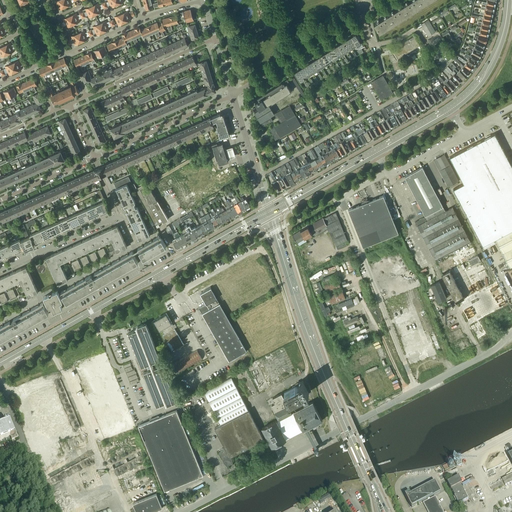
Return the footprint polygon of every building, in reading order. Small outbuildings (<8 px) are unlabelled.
[(409,1),(403,5),(408,14),(423,4),(420,0),(408,0),(409,1)] [(87,13),(100,8),(98,3),(85,9),(87,13)] [(394,10),(388,14),(394,23),(408,14),(403,5),(397,9),(396,8),(394,9),(394,10)] [(102,12),(100,8),(87,13),(89,18),(102,12)] [(446,10),(445,8),(438,12),(441,16),(449,11),(447,9),(446,10)] [(76,13),(70,16),(74,25),(80,22),(76,13)] [(379,32),(394,23),(388,14),(382,18),(382,17),(380,18),(380,19),(374,23),(379,32)] [(176,15),(171,17),(174,24),(176,23),(178,28),(179,28),(179,27),(182,26),(181,24),(178,25),(176,15)] [(67,28),(74,25),(70,16),(63,19),(67,28)] [(421,24),(428,36),(435,32),(428,19),(421,24)] [(100,24),(103,32),(110,29),(106,21),(100,24)] [(157,22),(160,30),(163,37),(164,36),(162,31),(165,30),(162,23),(158,25),(157,22)] [(97,35),(103,32),(100,24),(93,27),(97,35)] [(153,24),(149,26),(152,33),(155,32),(157,37),(158,37),(153,24)] [(141,30),(139,27),(135,29),(138,36),(141,35),(143,40),(145,39),(144,37),(142,34),(141,30)] [(272,27),(261,31),(264,43),(263,43),(266,53),(278,49),(272,27)] [(150,40),(145,28),(141,30),(142,34),(144,37),(146,36),(148,41),(150,40)] [(454,39),(448,30),(442,34),(443,36),(448,33),(452,41),(454,39)] [(88,39),(87,37),(84,31),(78,34),(82,42),(88,39)] [(136,43),(131,31),(127,32),(130,40),(133,38),(135,43),(136,43)] [(75,45),(82,42),(78,34),(71,37),(75,45)] [(355,34),(351,36),(356,46),(361,43),(359,39),(360,39),(359,35),(356,36),(355,34)] [(487,38),(480,35),(478,35),(476,34),(474,38),(486,43),(487,38)] [(398,58),(401,56),(420,45),(414,35),(390,50),(389,49),(390,51),(389,52),(389,54),(391,61),(394,70),(397,69),(400,68),(398,58)] [(351,36),(346,39),(352,48),(356,46),(351,36)] [(468,41),(476,44),(484,48),(486,43),(474,38),(473,41),(469,39),(468,41)] [(125,51),(120,39),(116,41),(119,48),(122,47),(124,52),(125,51)] [(346,39),(342,42),(348,51),(352,48),(346,39)] [(342,42),(338,45),(344,54),(348,51),(342,42)] [(482,53),(484,48),(476,44),(475,47),(464,42),(464,44),(470,47),(473,48),(482,53)] [(10,43),(4,46),(8,54),(14,51),(10,43)] [(117,55),(112,43),(107,45),(111,52),(113,51),(114,51),(114,52),(116,56),(117,55)] [(250,46),(252,55),(265,52),(262,43),(250,46)] [(338,45),(333,47),(339,57),(344,54),(338,45)] [(104,46),(99,48),(105,61),(106,63),(107,62),(105,56),(106,56),(105,55),(108,53),(104,46)] [(333,47),(329,50),(335,59),(339,57),(333,47)] [(103,61),(105,61),(99,48),(94,51),(97,58),(100,57),(101,58),(102,57),(103,61)] [(467,51),(473,53),(481,58),(481,57),(482,53),(473,48),(473,50),(474,50),(474,51),(468,49),(467,51)] [(329,50),(325,53),(331,62),(335,59),(329,50)] [(94,59),(91,52),(87,54),(92,66),(94,65),(93,64),(95,62),(94,59)] [(325,53),(320,55),(326,65),(331,62),(325,53)] [(477,62),(481,58),(473,53),(471,56),(466,53),(465,54),(477,62)] [(87,54),(83,56),(86,63),(89,62),(89,63),(91,67),(92,66),(87,54)] [(469,59),(467,61),(475,66),(477,62),(465,54),(464,55),(469,59)] [(320,55),(316,58),(322,67),(326,65),(320,55)] [(475,66),(467,61),(459,56),(458,58),(465,63),(464,65),(472,70),(475,66)] [(68,71),(69,70),(64,58),(60,60),(63,67),(66,66),(68,71)] [(82,71),(84,70),(79,58),(75,60),(78,67),(81,66),(82,71)] [(316,58),(312,61),(318,70),(322,67),(316,58)] [(462,67),(460,70),(466,76),(470,73),(459,61),(456,58),(454,60),(458,63),(462,67)] [(208,84),(208,86),(213,84),(206,60),(199,63),(205,85),(208,84)] [(18,61),(12,64),(15,72),(22,69),(18,61)] [(61,74),(55,61),(51,63),(55,71),(58,69),(58,70),(59,74),(61,74)] [(312,61),(308,64),(313,73),(318,70),(312,61)] [(454,70),(457,73),(463,80),(466,76),(460,70),(458,71),(455,68),(456,66),(452,62),(449,65),(454,70)] [(9,75),(15,72),(12,64),(5,66),(9,75)] [(308,64),(303,66),(309,76),(313,73),(308,64)] [(53,77),(47,65),(43,67),(47,74),(50,73),(50,74),(51,78),(53,77)] [(303,66),(299,69),(305,78),(309,76),(303,66)] [(446,69),(453,76),(459,83),(463,80),(457,73),(454,70),(452,72),(449,69),(447,67),(446,69)] [(300,81),(305,78),(299,69),(294,72),(296,74),(295,75),(294,75),(297,79),(297,78),(298,77),(300,81)] [(455,87),(459,83),(453,76),(446,69),(444,70),(451,78),(449,80),(455,87)] [(85,83),(91,81),(91,79),(89,75),(90,75),(88,71),(81,74),(85,83)] [(372,82),(382,99),(393,93),(383,75),(372,82)] [(192,80),(190,76),(175,83),(177,87),(192,80)] [(441,77),(446,84),(451,90),(455,87),(449,80),(447,82),(442,76),(441,77)] [(451,91),(451,90),(446,84),(441,77),(439,78),(444,84),(442,86),(448,93),(451,91)] [(269,105),(291,91),(288,86),(290,84),(287,79),(256,98),(258,100),(255,102),(257,105),(253,108),(255,112),(254,112),(260,122),(261,121),(271,116),(274,114),(269,105)] [(35,92),(29,80),(25,82),(28,89),(31,88),(32,89),(31,89),(33,93),(35,92)] [(73,85),(67,87),(71,97),(75,95),(75,94),(79,92),(74,80),(71,81),(73,85)] [(435,85),(437,86),(443,96),(448,93),(442,86),(438,81),(434,83),(435,85)] [(27,96),(21,84),(17,86),(20,93),(23,92),(24,93),(23,93),(25,97),(27,96)] [(208,86),(200,89),(203,97),(215,91),(215,90),(213,84),(208,86)] [(169,91),(167,86),(153,93),(155,97),(169,91)] [(439,99),(443,96),(437,86),(435,87),(437,89),(434,91),(439,99)] [(8,89),(12,97),(17,94),(14,87),(8,89)] [(63,101),(71,97),(67,87),(60,91),(62,95),(61,96),(63,101)] [(435,102),(439,99),(434,91),(432,88),(431,87),(427,89),(430,94),(435,102)] [(7,99),(12,97),(8,89),(3,92),(7,99)] [(192,102),(195,100),(203,97),(200,89),(198,90),(197,89),(188,93),(192,102)] [(62,95),(60,91),(53,93),(52,90),(49,91),(55,103),(59,101),(60,102),(63,101),(61,96),(62,95)] [(420,110),(425,108),(420,100),(418,101),(415,97),(418,96),(416,93),(415,91),(408,94),(411,98),(413,99),(414,99),(416,102),(420,110)] [(36,103),(39,104),(44,102),(40,92),(32,96),(34,100),(35,100),(36,103)] [(122,92),(117,95),(121,102),(125,100),(124,97),(122,92)] [(426,96),(425,97),(429,105),(434,102),(428,92),(426,92),(428,95),(426,96)] [(177,98),(181,107),(192,102),(188,93),(177,98)] [(424,98),(420,100),(425,108),(429,105),(425,97),(423,93),(422,93),(421,94),(423,97),(424,98)] [(153,98),(151,94),(137,100),(139,104),(153,98)] [(166,103),(170,112),(181,107),(177,98),(166,103)] [(403,120),(407,118),(403,110),(398,102),(397,100),(393,103),(396,107),(397,106),(399,110),(400,109),(401,111),(399,112),(403,120)] [(409,100),(409,101),(416,113),(420,110),(416,102),(413,104),(411,100),(410,101),(410,100),(409,100)] [(412,115),(416,113),(409,101),(408,102),(409,103),(408,103),(409,105),(410,105),(410,106),(408,107),(407,104),(405,105),(412,115)] [(155,108),(159,117),(170,112),(166,103),(155,108)] [(275,140),(277,139),(301,125),(295,115),(290,105),(275,114),(277,117),(278,117),(280,122),(274,126),(273,125),(271,126),(272,127),(269,129),(275,140)] [(406,109),(403,110),(407,118),(412,115),(405,105),(404,106),(406,109)] [(394,125),(398,123),(394,115),(393,112),(389,106),(387,107),(393,116),(390,118),(394,125)] [(129,111),(127,107),(105,117),(107,121),(129,111)] [(389,118),(385,120),(390,128),(394,125),(390,118),(387,113),(387,112),(388,111),(386,107),(381,110),(384,115),(386,114),(387,118),(388,117),(389,118)] [(144,113),(148,122),(159,117),(155,108),(144,113)] [(393,112),(394,115),(398,123),(403,120),(399,112),(397,109),(395,109),(395,108),(394,109),(395,111),(393,112)] [(19,119),(24,117),(20,110),(16,112),(17,114),(19,119)] [(133,118),(136,127),(148,122),(144,113),(133,118)] [(214,123),(217,122),(224,119),(223,114),(221,113),(210,118),(212,122),(214,122),(214,123)] [(366,118),(372,128),(376,136),(381,133),(377,125),(374,127),(371,122),(374,120),(371,115),(366,118)] [(261,121),(261,122),(263,125),(264,125),(273,120),(271,116),(261,121)] [(377,117),(379,120),(385,130),(390,128),(385,120),(384,117),(381,119),(379,116),(377,117)] [(121,123),(125,132),(136,127),(133,118),(121,123)] [(210,118),(199,123),(202,131),(214,126),(212,122),(210,118)] [(377,125),(381,133),(385,130),(379,120),(378,121),(380,123),(378,124),(377,120),(376,121),(375,118),(373,119),(375,122),(377,125)] [(110,128),(114,137),(125,132),(121,123),(110,128)] [(199,123),(187,128),(191,136),(202,131),(199,123)] [(228,129),(226,123),(218,126),(217,126),(219,132),(228,129)] [(372,138),(376,136),(372,128),(369,129),(367,126),(366,127),(368,130),(372,138)] [(357,132),(359,135),(363,143),(368,141),(363,133),(361,130),(360,128),(358,129),(357,127),(355,128),(357,132)] [(180,141),(191,136),(187,128),(176,133),(180,141)] [(368,141),(372,138),(368,130),(365,132),(363,128),(361,130),(363,133),(368,141)] [(220,137),(221,137),(229,134),(228,129),(219,132),(220,137)] [(168,147),(180,141),(176,133),(165,138),(168,147)] [(359,146),(363,143),(359,135),(356,137),(354,133),(352,134),(353,135),(359,146)] [(457,170),(459,175),(461,179),(462,179),(464,183),(460,185),(459,185),(459,186),(453,189),(455,194),(456,194),(458,198),(460,202),(460,203),(462,207),(463,207),(465,211),(465,212),(465,211),(467,216),(469,220),(472,225),(474,229),(476,233),(476,234),(479,238),(482,245),(483,245),(489,242),(493,240),(494,240),(494,239),(495,239),(510,268),(511,266),(511,166),(511,165),(511,164),(509,160),(506,156),(507,156),(507,155),(506,156),(504,151),(502,147),(500,142),(499,142),(497,138),(495,134),(495,133),(494,133),(490,136),(490,135),(490,136),(486,138),(485,138),(481,140),(477,143),(477,142),(476,143),(477,143),(472,145),(468,147),(463,150),(463,149),(463,150),(459,152),(455,154),(454,154),(450,157),(450,156),(450,157),(452,161),(452,162),(455,166),(454,166),(455,166),(457,170),(457,171),(457,170)] [(341,156),(345,153),(341,145),(339,142),(335,135),(333,136),(336,142),(333,144),(335,147),(336,148),(341,156)] [(353,135),(348,138),(354,148),(359,146),(353,135)] [(343,139),(344,140),(350,151),(354,148),(348,138),(347,136),(345,137),(345,138),(343,139)] [(157,152),(168,147),(165,138),(153,143),(157,152)] [(339,142),(341,145),(345,153),(350,151),(344,140),(341,142),(341,141),(339,142)] [(327,144),(331,150),(336,158),(340,156),(336,148),(335,147),(332,149),(332,148),(329,142),(327,144)] [(146,157),(157,152),(153,143),(142,148),(146,157)] [(222,143),(217,144),(217,143),(212,144),(216,160),(218,160),(219,164),(228,161),(222,143),(223,143),(222,143)] [(319,156),(319,157),(324,165),(328,163),(323,154),(322,152),(321,153),(322,155),(321,156),(319,152),(321,151),(318,145),(314,148),(319,156)] [(327,152),(332,161),(336,158),(331,150),(329,151),(328,150),(329,149),(326,145),(324,146),(327,152)] [(234,146),(227,148),(230,158),(237,156),(234,146)] [(135,162),(146,157),(142,148),(131,153),(135,162)] [(320,167),(324,165),(319,157),(317,158),(312,149),(310,150),(315,159),(320,167)] [(53,164),(59,162),(64,159),(60,150),(49,155),(53,164)] [(309,158),(310,161),(315,170),(320,167),(315,159),(310,150),(307,151),(310,156),(311,155),(313,160),(312,161),(310,158),(309,158)] [(332,161),(327,152),(323,154),(328,163),(332,161)] [(123,167),(135,162),(131,153),(119,158),(123,167)] [(311,172),(315,170),(310,161),(308,163),(303,154),(301,155),(311,172)] [(458,181),(447,158),(444,154),(434,160),(448,187),(458,181)] [(39,160),(43,169),(53,164),(49,155),(39,160)] [(305,164),(302,166),(307,174),(311,172),(301,155),(299,156),(301,160),(302,160),(304,163),(305,164)] [(134,183),(134,184),(132,185),(135,190),(134,190),(135,192),(194,159),(193,157),(137,188),(134,183)] [(112,172),(123,167),(119,158),(108,164),(112,172)] [(303,177),(307,174),(302,166),(300,167),(298,164),(299,164),(296,158),(293,159),(303,177)] [(289,161),(294,170),(299,179),(303,177),(293,159),(289,161)] [(32,174),(37,171),(43,169),(39,160),(28,165),(32,174)] [(295,181),(299,179),(294,170),(292,171),(290,168),(291,167),(288,162),(286,164),(295,181)] [(102,167),(106,174),(112,172),(108,164),(103,166),(102,166),(102,167)] [(286,164),(280,167),(290,184),(295,181),(286,164)] [(17,170),(21,179),(32,174),(28,165),(17,170)] [(278,174),(286,187),(290,184),(280,167),(276,169),(278,174)] [(422,167),(405,177),(417,200),(425,215),(426,215),(426,216),(415,221),(417,225),(435,259),(470,241),(453,207),(445,211),(443,207),(425,171),(422,167)] [(6,175),(10,183),(21,179),(17,170),(6,175)] [(95,170),(89,172),(93,181),(99,178),(96,170),(95,170)] [(93,181),(89,172),(77,178),(81,186),(93,181)] [(279,179),(276,180),(281,189),(286,187),(278,174),(276,175),(279,179)] [(0,177),(0,188),(10,183),(6,175),(0,177)] [(271,176),(274,181),(272,183),(277,191),(281,189),(276,180),(273,175),(271,176)] [(135,203),(131,194),(127,184),(131,182),(128,176),(114,183),(116,188),(125,207),(128,206),(129,210),(127,211),(139,240),(150,235),(137,207),(136,207),(134,203),(135,203)] [(69,191),(81,186),(77,178),(65,183),(69,191)] [(69,191),(65,183),(53,188),(57,197),(69,191)] [(162,208),(149,185),(144,187),(164,221),(168,219),(162,208)] [(164,221),(144,187),(137,191),(156,225),(159,223),(164,221)] [(45,202),(57,197),(53,188),(41,194),(45,202)] [(109,211),(104,199),(100,189),(96,191),(100,198),(101,198),(103,201),(95,205),(100,215),(109,211)] [(45,202),(41,194),(29,199),(33,207),(45,202)] [(235,196),(235,197),(243,211),(247,209),(242,200),(239,202),(239,201),(240,201),(236,195),(235,196)] [(363,247),(398,233),(383,195),(371,200),(370,200),(369,200),(368,199),(367,199),(367,198),(366,200),(364,200),(362,200),(363,201),(362,202),(361,203),(361,204),(348,209),(363,247)] [(239,213),(243,211),(235,197),(231,199),(239,213)] [(240,198),(242,200),(247,209),(251,207),(246,198),(244,199),(242,197),(240,198)] [(21,213),(33,207),(29,199),(18,204),(21,213)] [(231,199),(227,201),(235,215),(239,213),(231,199)] [(225,207),(231,217),(235,215),(227,201),(225,202),(227,206),(225,207)] [(21,213),(18,204),(6,210),(9,218),(21,213)] [(90,219),(100,215),(95,205),(86,209),(90,219)] [(216,208),(224,222),(227,220),(221,209),(220,206),(216,208)] [(223,208),(221,209),(227,220),(231,217),(225,207),(226,209),(224,210),(223,208)] [(214,210),(212,211),(220,224),(224,222),(216,208),(215,208),(218,214),(216,215),(214,210)] [(90,219),(86,209),(77,213),(81,223),(90,219)] [(0,222),(9,218),(6,210),(0,212),(0,222)] [(209,214),(216,226),(220,224),(212,211),(215,216),(212,217),(210,213),(209,214)] [(323,218),(318,220),(308,226),(313,234),(314,235),(314,236),(318,233),(318,234),(319,234),(319,233),(325,229),(326,229),(328,228),(336,245),(347,240),(335,212),(323,218)] [(72,227),(81,223),(77,213),(67,218),(72,227)] [(205,218),(206,217),(212,228),(216,226),(209,214),(208,213),(204,215),(205,218)] [(208,231),(212,228),(206,217),(205,218),(207,220),(205,221),(202,216),(201,217),(208,231)] [(201,223),(199,224),(204,233),(208,231),(201,217),(199,218),(201,223)] [(72,227),(67,218),(58,222),(62,232),(72,227)] [(53,236),(62,232),(58,222),(48,226),(53,236)] [(195,226),(200,235),(204,233),(199,224),(197,225),(196,223),(194,224),(195,226)] [(25,250),(27,249),(34,246),(34,244),(30,236),(29,237),(23,224),(20,225),(25,238),(21,240),(25,249),(25,250)] [(117,225),(108,229),(112,239),(116,248),(109,251),(110,254),(127,247),(117,225)] [(185,226),(187,231),(193,239),(197,237),(192,228),(191,229),(189,225),(188,226),(187,225),(185,226)] [(53,236),(48,226),(39,230),(43,240),(53,236)] [(195,226),(192,228),(197,237),(200,235),(195,226)] [(313,234),(308,226),(300,231),(293,235),(299,245),(306,241),(305,238),(312,234),(314,236),(314,235),(313,234)] [(60,261),(112,239),(108,229),(56,253),(60,261)] [(177,229),(173,232),(181,246),(185,244),(177,229)] [(183,233),(180,235),(185,244),(189,242),(182,229),(181,230),(183,233)] [(182,229),(189,242),(193,239),(187,231),(185,232),(183,229),(182,229)] [(34,244),(43,240),(39,230),(30,234),(31,236),(30,236),(34,244)] [(168,232),(170,235),(177,248),(181,246),(174,233),(173,234),(171,230),(168,232)] [(143,258),(146,257),(166,246),(161,238),(160,239),(158,237),(137,248),(141,254),(143,258)] [(15,253),(25,249),(21,240),(20,241),(20,239),(11,243),(15,253)] [(6,257),(15,253),(11,243),(1,247),(6,257)] [(101,258),(107,255),(103,247),(98,250),(101,258)] [(66,302),(136,263),(138,261),(135,257),(132,251),(61,292),(65,300),(66,302)] [(92,261),(98,259),(95,251),(89,253),(92,261)] [(326,251),(306,261),(311,271),(331,261),(326,251)] [(66,276),(60,261),(56,253),(46,257),(58,284),(76,276),(74,271),(69,273),(70,274),(66,276)] [(84,265),(89,263),(86,254),(80,257),(84,265)] [(480,260),(478,255),(469,260),(472,265),(480,260)] [(75,269),(81,266),(77,258),(71,261),(75,269)] [(355,269),(352,258),(345,261),(348,271),(355,269)] [(240,294),(270,279),(264,268),(261,269),(258,262),(228,277),(230,283),(228,284),(231,289),(237,286),(240,294)] [(26,266),(16,270),(21,280),(27,294),(19,298),(20,300),(38,292),(26,266)] [(312,279),(324,273),(323,269),(310,275),(312,279)] [(16,270),(0,277),(0,289),(21,280),(16,270)] [(464,298),(450,270),(441,274),(456,302),(464,298)] [(341,287),(337,277),(323,283),(327,293),(341,287)] [(440,301),(448,298),(440,281),(432,284),(440,301)] [(324,293),(319,282),(316,283),(317,285),(315,286),(319,295),(324,293)] [(200,294),(206,304),(199,308),(229,360),(247,350),(211,287),(210,287),(211,288),(200,294)] [(214,291),(217,296),(224,292),(221,287),(214,291)] [(16,297),(13,289),(7,291),(11,299),(16,297)] [(43,297),(48,308),(51,306),(53,312),(62,308),(60,302),(62,301),(57,290),(43,297)] [(346,298),(342,290),(328,296),(332,304),(346,298)] [(224,292),(217,296),(219,301),(227,297),(224,292)] [(220,301),(222,305),(229,301),(227,297),(220,301)] [(354,305),(351,298),(338,304),(339,308),(346,305),(347,308),(354,305)] [(325,308),(322,301),(319,302),(325,316),(328,314),(327,313),(331,311),(328,306),(325,308)] [(43,302),(0,326),(0,339),(49,312),(43,302)] [(184,344),(176,330),(174,328),(174,327),(172,322),(166,313),(154,320),(159,329),(162,328),(165,334),(163,335),(172,351),(184,344)] [(348,317),(343,319),(344,322),(343,322),(345,326),(359,320),(358,316),(349,319),(348,317)] [(128,333),(137,355),(141,366),(150,363),(152,369),(143,372),(156,406),(165,402),(166,405),(176,401),(162,365),(154,368),(152,362),(160,359),(146,323),(136,327),(137,330),(128,333)] [(462,328),(451,332),(453,338),(464,334),(462,328)] [(456,353),(472,346),(469,339),(453,346),(456,353)] [(202,359),(196,349),(170,364),(176,374),(202,359)] [(76,361),(103,438),(135,428),(108,350),(76,361)] [(132,369),(130,363),(124,365),(131,384),(139,381),(134,369),(132,369)] [(277,370),(269,374),(273,381),(281,377),(277,370)] [(204,391),(220,423),(221,424),(249,410),(231,376),(204,391)] [(81,433),(73,408),(60,413),(58,408),(60,408),(57,397),(62,395),(56,377),(41,382),(45,393),(36,397),(42,415),(45,414),(46,418),(44,419),(48,431),(65,425),(69,437),(81,433)] [(363,395),(368,393),(362,379),(357,381),(363,395)] [(299,384),(284,392),(289,401),(304,393),(305,394),(309,392),(303,381),(299,383),(299,384)] [(379,419),(377,421),(382,429),(451,394),(454,391),(457,388),(459,384),(459,383),(458,382),(455,382),(449,382),(379,419)] [(308,427),(309,427),(317,423),(318,422),(321,420),(322,420),(322,419),(320,415),(319,415),(317,411),(318,411),(317,410),(315,407),(315,406),(313,402),(313,401),(312,401),(312,402),(308,404),(308,403),(307,404),(304,406),(303,406),(299,408),(298,408),(298,409),(295,411),(295,410),(294,411),(291,412),(287,404),(281,393),(272,398),(275,403),(272,405),(275,411),(279,419),(276,420),(272,422),(271,423),(267,425),(267,424),(267,425),(263,427),(262,427),(262,428),(263,428),(265,432),(264,432),(265,432),(267,436),(269,441),(270,441),(271,445),(272,446),(273,446),(272,445),(276,443),(276,444),(277,443),(281,441),(285,439),(286,439),(286,438),(303,429),(304,430),(304,429),(308,427)] [(203,475),(190,442),(177,410),(138,425),(165,491),(203,475)] [(221,424),(215,428),(225,447),(220,450),(221,452),(219,453),(218,451),(221,455),(222,457),(223,459),(224,462),(228,466),(232,463),(231,458),(230,456),(263,439),(264,439),(263,439),(249,410),(221,424)] [(206,425),(211,423),(209,419),(207,420),(204,413),(201,414),(206,425)] [(0,440),(10,436),(11,440),(15,438),(18,437),(14,429),(12,430),(9,422),(5,424),(0,425),(0,440)] [(24,427),(30,443),(36,440),(30,425),(24,427)] [(34,447),(39,465),(53,461),(49,445),(38,448),(37,446),(34,447)] [(44,477),(55,472),(53,467),(42,471),(44,477)] [(87,489),(99,485),(93,467),(81,472),(87,489)] [(144,475),(146,480),(153,478),(151,472),(144,475)] [(511,473),(502,479),(505,485),(511,481),(511,473)] [(452,493),(462,488),(460,485),(462,484),(458,477),(447,483),(452,493)] [(409,492),(404,494),(405,496),(412,508),(412,509),(416,506),(416,505),(432,497),(432,496),(440,492),(435,481),(410,494),(409,492)] [(464,492),(462,488),(452,493),(458,505),(468,500),(464,491),(464,492)] [(135,507),(132,508),(133,511),(149,511),(163,507),(157,492),(133,501),(135,507)] [(158,494),(160,498),(162,503),(166,502),(163,492),(158,494)] [(423,503),(427,511),(443,511),(435,497),(423,503)] [(84,506),(83,503),(75,506),(76,511),(83,509),(82,506),(84,506)]
